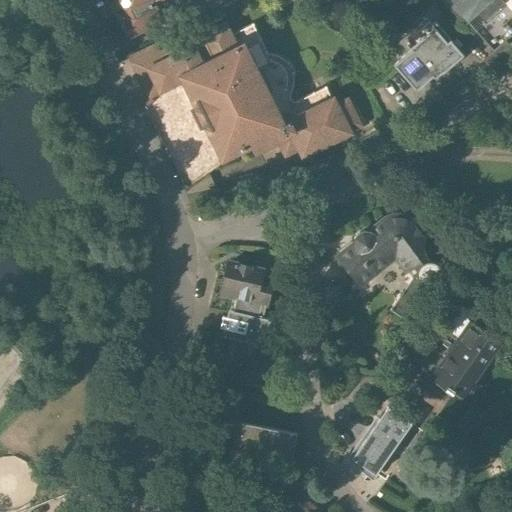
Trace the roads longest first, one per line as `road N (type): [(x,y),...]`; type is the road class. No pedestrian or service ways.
road 1 (residential): [(232,228),(294,242),(311,263),(312,419),(337,488),(358,511)]
road 2 (residential): [(232,228),(260,213),(366,187),(511,79)]
road 3 (residential): [(136,511),(178,329),(183,243)]
road 4 (residential): [(183,243),(71,0)]
